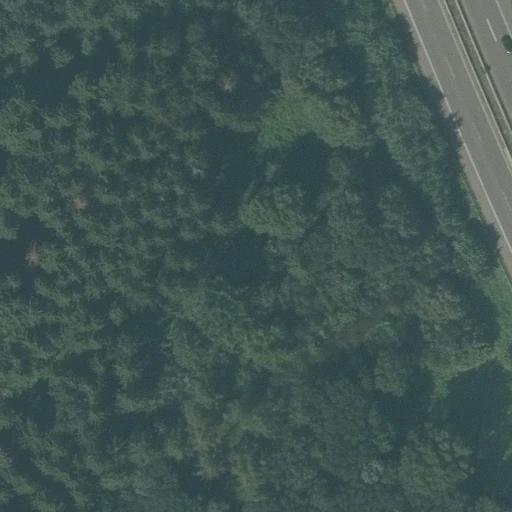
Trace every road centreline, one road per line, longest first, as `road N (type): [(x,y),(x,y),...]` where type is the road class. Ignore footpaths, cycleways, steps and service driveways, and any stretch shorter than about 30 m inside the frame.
road 1 (track): [(511,364),(337,0)]
road 2 (motorway): [(426,0),(511,195)]
